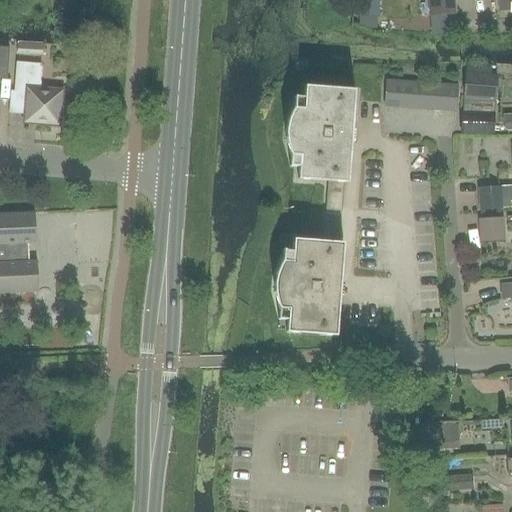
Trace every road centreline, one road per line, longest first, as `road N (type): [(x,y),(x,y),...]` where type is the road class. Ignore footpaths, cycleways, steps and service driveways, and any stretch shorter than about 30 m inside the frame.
road 1 (tertiary): [(141,511),(169,170)]
road 2 (residential): [(404,356),(393,145)]
road 3 (tertiary): [(169,170),(183,0)]
road 4 (residential): [(169,170),(0,156)]
